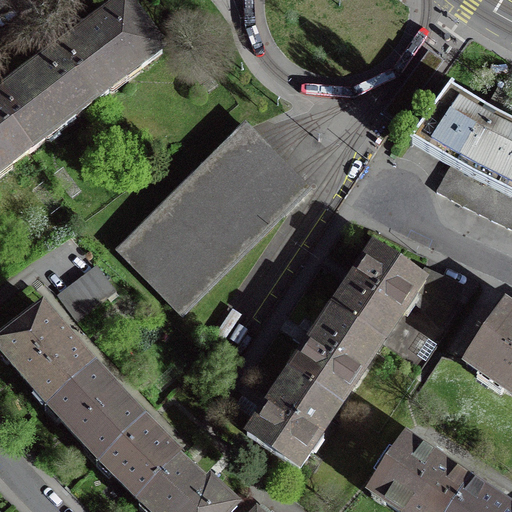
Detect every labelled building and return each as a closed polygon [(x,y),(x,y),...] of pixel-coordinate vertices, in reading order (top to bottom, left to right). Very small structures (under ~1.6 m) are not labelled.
[(83,35),(54,57),(91,106),(110,92),(106,87),(135,65),(139,70),(162,53),(125,4),(94,27),(90,22),(85,26),(79,30),(83,35)] [(402,92),(386,113),(398,121),(429,79),(442,61),(431,52),(417,71),(402,92)] [(11,90),(0,97),(0,116),(28,154),(46,141),(42,135),(70,114),(74,119),(91,106),(54,57),(22,81),(18,76),(12,80),(7,85),(11,90)] [(436,193),(494,223),(511,183),(511,126),(496,119),(497,118),(491,114),(486,111),(485,112),(451,92),(453,90),(452,89),(410,146),(412,147),(414,144),(451,167),(436,193)] [(0,166),(7,162),(11,167),(28,154),(0,116),(0,166)] [(244,131),(120,254),(181,316),(305,193),(306,193),(309,191),(307,189),(306,190),(300,184),(292,176),(280,163),(277,160),(272,156),(265,149),(258,141),(247,130),(248,130),(246,128),(243,130),(244,131)] [(511,231),(511,183),(494,223),(511,231)] [(334,313),(381,345),(381,344),(376,341),(386,327),(391,330),(412,299),(415,301),(426,284),(420,280),(374,248),(354,279),(341,297),(344,299),(334,313)] [(115,293),(97,269),(78,284),(59,298),(77,322),(115,293)] [(425,272),(420,280),(426,284),(415,301),(439,326),(450,309),(449,308),(462,289),(432,275),(425,272)] [(511,312),(505,308),(505,307),(466,364),(467,365),(467,364),(511,394),(511,312)] [(51,406),(93,368),(73,345),(77,342),(72,337),(67,332),(64,335),(43,310),(0,342),(0,348),(12,362),(10,364),(36,394),(39,392),(51,406)] [(292,375),(339,407),(340,406),(334,403),(343,389),(348,392),(371,359),(366,356),(376,342),(381,345),(334,313),(324,328),(322,326),(311,342),(299,359),(302,361),(292,375)] [(103,461),(143,422),(123,400),(126,397),(122,392),(117,387),(113,390),(93,368),(51,406),(63,419),(61,421),(88,450),(90,448),(103,461)] [(339,407),(292,375),(282,390),(280,388),(269,404),(247,436),(299,472),(311,454),(308,452),(329,421),(324,418),(333,404),(339,407)] [(179,458),(182,455),(177,450),(172,445),(169,448),(143,422),(103,461),(114,473),(112,475),(137,501),(179,458)] [(369,492),(398,511),(451,511),(470,484),(444,466),(446,462),(440,458),(434,454),(432,458),(405,440),(369,492)] [(177,461),(179,459),(179,458),(137,501),(148,511),(232,511),(236,508),(210,484),(206,488),(202,485),(177,461)] [(497,501),(470,484),(451,511),(511,511),(508,509),(510,506),(505,502),(499,498),(497,501)]
